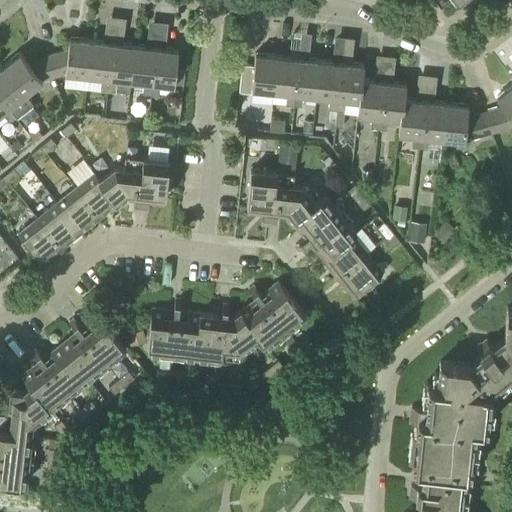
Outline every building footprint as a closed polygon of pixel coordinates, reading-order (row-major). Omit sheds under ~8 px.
[(106,31),(124,34),(127,15),(109,12),(106,31)] [(149,35),(167,37),(169,19),(151,17),(149,35)] [(335,50),(353,53),(355,35),(337,33),(335,50)] [(68,49),(48,55),(54,75),(66,72),(88,74),(92,39),(70,37),(68,49)] [(92,39),(88,74),(102,76),(100,88),(108,89),(113,42),(92,39)] [(135,44),(113,42),(108,89),(129,91),(130,79),(131,79),(135,44)] [(156,46),(135,44),(131,79),(145,80),(143,93),(151,94),(156,46)] [(179,49),(156,46),(151,94),(159,94),(160,82),(183,84),(185,66),(177,65),(179,49)] [(3,65),(25,93),(43,79),(54,75),(48,55),(28,61),(21,51),(3,65)] [(274,89),(278,55),(256,52),(254,64),(242,63),(239,91),(252,92),(252,87),(274,89)] [(294,104),(299,57),(278,55),(274,89),(287,91),(286,103),(294,104)] [(317,94),(321,59),(299,57),(294,104),(302,105),(303,92),(317,94)] [(342,61),(321,59),(317,94),(330,95),(329,108),(337,109),(342,61)] [(362,78),(363,78),(364,64),(342,61),(337,109),(335,125),(343,126),(346,97),(359,99),(360,99),(362,78)] [(25,93),(3,65),(0,68),(0,95),(16,116),(23,111),(22,111),(32,103),(25,93)] [(384,80),(363,78),(362,78),(360,99),(359,99),(358,113),(372,114),(371,127),(379,128),(384,80)] [(406,83),(384,80),(379,128),(387,129),(388,116),(400,118),(402,118),(404,97),(405,97),(406,83)] [(486,111),(492,131),(509,126),(511,130),(511,84),(497,96),(505,105),(486,111)] [(116,90),(108,89),(107,97),(115,98),(116,90)] [(10,121),(16,116),(0,95),(0,112),(2,111),(10,121)] [(425,99),(405,97),(404,97),(402,118),(400,118),(399,132),(413,133),(412,146),(420,147),(425,99)] [(446,102),(425,99),(420,147),(428,148),(429,135),(443,137),(446,102)] [(446,102),(443,137),(465,139),(492,131),(486,111),(467,116),(469,104),(446,102)] [(270,129),(284,131),(285,118),(271,117),(270,129)] [(75,127),(70,120),(60,128),(66,135),(75,127)] [(30,131),(36,140),(44,134),(37,126),(30,131)] [(50,136),(40,144),(46,151),(56,143),(50,136)] [(266,136),(266,137),(265,145),(277,146),(278,137),(266,136)] [(11,142),(16,150),(22,145),(17,138),(11,142)] [(281,155),(298,157),(300,143),(283,141),(281,155)] [(36,159),(46,151),(40,144),(31,152),(36,159)] [(335,161),(329,155),(324,160),(330,167),(335,161)] [(124,166),(115,165),(100,177),(119,200),(126,195),(126,193),(135,194),(133,208),(138,208),(139,194),(165,197),(168,173),(176,173),(177,161),(125,156),(124,166)] [(71,169),(80,180),(94,169),(85,158),(71,169)] [(340,180),(347,174),(339,164),(333,170),(340,180)] [(3,174),(9,181),(19,173),(13,166),(3,174)] [(292,219),(315,200),(302,185),(294,184),(295,173),(251,168),(249,191),(240,190),(238,205),(273,209),(271,222),(275,223),(276,223),(278,209),(283,210),(283,209),(287,209),(287,212),(292,219)] [(363,180),(372,180),(372,169),(363,169),(363,180)] [(119,200),(100,177),(95,171),(75,187),(99,216),(119,200)] [(0,187),(9,181),(3,174),(0,176),(0,187)] [(355,199),(362,193),(354,183),(347,189),(355,199)] [(99,216),(75,187),(56,202),(80,231),(99,216)] [(292,219),(300,229),(301,228),(304,231),(303,232),(306,236),(296,244),(299,248),(309,240),(312,244),(313,243),(316,246),(315,247),(323,258),(353,234),(356,231),(325,192),(315,200),(292,219)] [(362,193),(355,199),(363,209),(370,203),(362,193)] [(56,202),(38,217),(61,246),(80,231),(56,202)] [(405,217),(406,205),(395,204),(394,216),(405,217)] [(38,217),(19,232),(42,262),(61,246),(38,217)] [(456,227),(446,218),(435,230),(445,239),(456,227)] [(385,236),(392,230),(384,221),(377,226),(385,236)] [(425,241),(427,225),(411,223),(409,239),(425,241)] [(0,260),(15,251),(0,229),(0,260)] [(392,230),(385,236),(393,246),(400,240),(392,230)] [(323,258),(338,276),(368,253),(353,234),(323,258)] [(338,276),(353,295),(383,271),(368,253),(338,276)] [(266,344),(286,328),(306,312),(279,279),(268,287),(266,290),(265,289),(261,293),(254,283),(250,287),(257,296),(253,299),(254,300),(251,303),(250,302),(240,310),(258,334),(266,344)] [(184,311),(185,310),(179,309),(181,297),(176,296),(174,309),(152,306),(148,349),(196,354),(201,311),(188,310),(188,312),(184,311)] [(213,314),(213,313),(201,311),(196,354),(240,359),(241,348),(258,334),(240,310),(233,315),(233,316),(227,316),(229,302),(223,301),(222,314),(217,313),(217,314),(213,314)] [(495,349),(486,338),(476,346),(485,357),(472,367),(468,363),(440,360),(438,384),(490,391),(511,373),(511,306),(508,306),(505,334),(504,334),(507,339),(495,349)] [(69,320),(77,330),(73,333),(74,334),(71,336),(70,335),(61,343),(87,376),(126,346),(99,312),(88,321),(89,322),(86,324),(85,323),(81,326),(74,317),(69,320)] [(145,327),(128,332),(132,344),(148,339),(145,327)] [(302,349),(312,342),(307,335),(297,343),(302,349)] [(34,366),(33,365),(22,374),(31,385),(50,408),(52,407),(51,406),(87,376),(61,343),(51,351),(52,352),(49,354),(48,353),(44,356),(36,347),(32,350),(40,360),(36,363),(37,364),(34,366)] [(287,350),(293,357),(302,349),(297,343),(287,350)] [(268,366),(273,373),(283,365),(277,358),(268,366)] [(273,373),(268,366),(258,374),(264,381),(273,373)] [(157,368),(156,377),(168,379),(169,370),(157,368)] [(118,377),(124,384),(134,376),(128,369),(118,377)] [(168,379),(180,380),(181,372),(169,370),(168,379)] [(217,375),(204,374),(203,383),(216,384),(217,375)] [(124,384),(118,377),(108,385),(114,392),(124,384)] [(470,473),(475,425),(486,426),(490,391),(438,384),(429,383),(427,407),(412,406),(412,407),(413,407),(411,421),(418,422),(413,467),(424,468),(424,469),(465,473),(465,472),(470,473)] [(31,385),(28,387),(24,390),(24,394),(20,394),(20,390),(10,389),(8,412),(13,413),(11,431),(31,433),(32,423),(50,408),(31,385)] [(80,407),(86,414),(96,406),(90,399),(80,407)] [(86,414),(80,407),(71,415),(77,422),(86,414)] [(53,424),(62,434),(69,428),(60,418),(53,424)] [(31,433),(11,431),(0,429),(0,479),(26,482),(31,433)] [(46,460),(55,461),(57,449),(48,448),(46,460)] [(55,461),(46,460),(45,472),(54,473),(55,461)] [(461,511),(464,483),(465,473),(424,469),(422,487),(411,486),(410,497),(421,498),(419,511),(461,511)]
